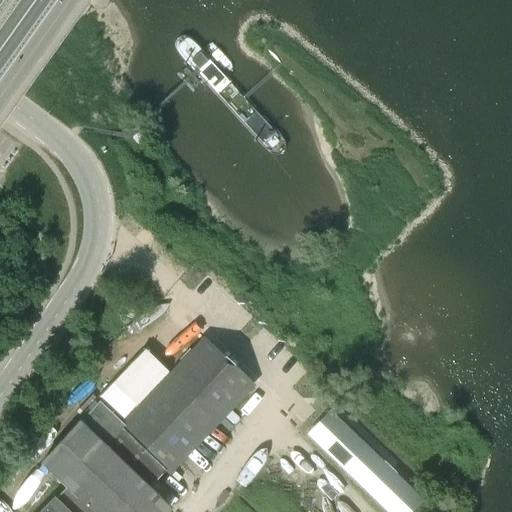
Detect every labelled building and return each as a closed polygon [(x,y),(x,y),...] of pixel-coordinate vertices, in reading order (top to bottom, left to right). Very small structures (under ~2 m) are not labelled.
[(188,29),(170,45),(272,161),(290,146),(188,29)] [(165,511),(170,508),(149,488),(165,472),(168,469),(248,385),(226,364),(205,344),(126,427),(108,411),(102,405),(99,402),(41,464),(53,476),(66,488),(42,511),(165,511)] [(155,361),(142,349),(98,396),(101,399),(104,402),(111,408),(123,420),(167,374),(155,361)] [(108,411),(111,408),(104,402),(102,405),(108,411)] [(424,511),(428,507),(326,410),(305,431),(360,482),(362,479),(397,511),(424,511)]
